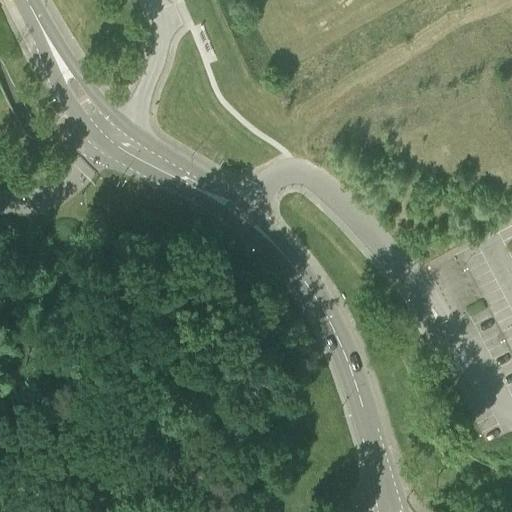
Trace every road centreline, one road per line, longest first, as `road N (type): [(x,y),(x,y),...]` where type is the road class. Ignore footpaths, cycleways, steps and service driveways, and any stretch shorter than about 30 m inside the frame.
road 1 (unclassified): [(386,511),(332,328),(293,266),(236,208)]
road 2 (unclassified): [(236,208),(102,115),(25,0)]
road 3 (unclassified): [(236,208),(277,175),(307,178),(407,277),(448,340)]
